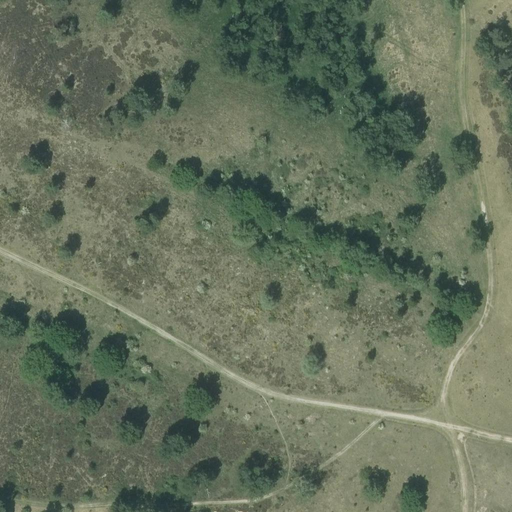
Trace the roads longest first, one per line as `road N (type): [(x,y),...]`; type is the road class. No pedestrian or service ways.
road 1 (track): [(451,427),(444,389),(489,301),(489,255),(462,100),(460,0)]
road 2 (track): [(385,413),(280,397),(245,383),(0,250)]
